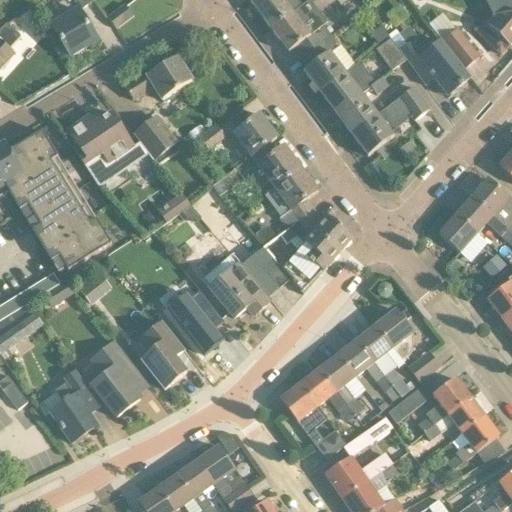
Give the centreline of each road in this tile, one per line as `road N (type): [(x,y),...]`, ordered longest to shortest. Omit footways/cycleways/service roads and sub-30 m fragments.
road 1 (residential): [(386,237),(217,9)]
road 2 (residential): [(0,131),(217,9)]
road 3 (residential): [(26,511),(231,405)]
road 4 (residential): [(231,405),(386,237)]
road 5 (residential): [(511,403),(386,237)]
road 6 (residential): [(386,237),(511,91)]
road 7 (residential): [(305,511),(231,405)]
